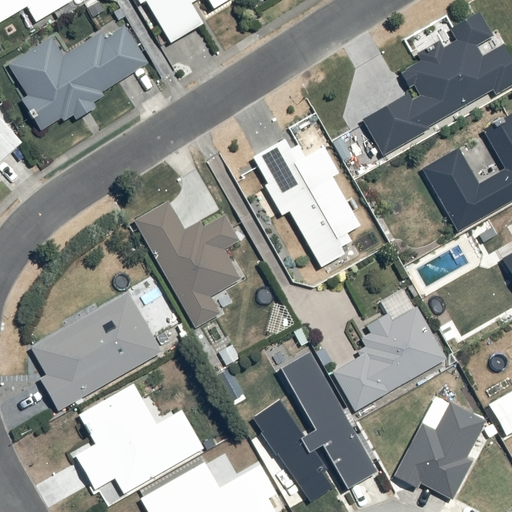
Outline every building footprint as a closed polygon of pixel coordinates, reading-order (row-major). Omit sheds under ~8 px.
[(0,0),(0,36),(2,35),(0,31),(0,28),(31,11),(39,25),(79,2),(78,0),(0,0)] [(133,0),(138,7),(143,4),(168,45),(199,26),(187,5),(195,0),(205,0),(211,9),(225,0),(133,0)] [(479,15),(459,26),(449,10),(404,36),(420,65),(401,75),(413,96),(355,128),(375,162),(511,84),(511,56),(497,31),(490,35),(479,15)] [(150,63),(129,29),(111,41),(106,33),(67,57),(56,40),(12,67),(30,96),(25,99),(45,132),(65,119),(67,122),(77,116),(81,122),(102,109),(97,101),(106,96),(103,91),(150,63)] [(0,182),(5,178),(0,172),(0,166),(28,142),(0,110),(0,182)] [(463,237),(511,206),(511,114),(422,171),(463,237)] [(296,136),(256,158),(270,185),(267,186),(285,220),(293,216),(325,275),(362,256),(352,237),(366,230),(338,177),(345,174),(315,117),(292,129),(296,136)] [(171,202),(137,222),(199,329),(224,314),(215,298),(245,281),(229,252),(243,243),(224,210),(188,231),(171,202)] [(511,281),(511,230),(510,232),(511,236),(511,248),(498,257),(511,281)] [(164,348),(128,291),(36,350),(52,374),(43,380),(64,412),(164,348)] [(338,372),(360,411),(451,360),(420,304),(395,318),(391,312),(369,325),(373,333),(364,338),(369,347),(361,352),(364,357),(338,372)] [(243,358),(232,344),(221,354),(232,368),(243,358)] [(382,471),(316,353),(285,371),(298,392),(255,416),(279,458),(287,454),(315,504),(349,485),(351,488),(382,471)] [(110,509),(206,446),(183,411),(177,415),(174,409),(165,415),(151,395),(148,397),(138,382),(79,420),(96,445),(76,458),(110,509)] [(511,393),(492,406),(510,435),(511,433),(511,393)] [(472,456),(489,422),(450,403),(437,428),(424,421),(396,478),(422,491),(425,486),(456,501),(477,458),(472,456)] [(202,464),(138,500),(144,511),(271,511),(273,511),(267,501),(276,496),(259,466),(217,490),(202,464)]
